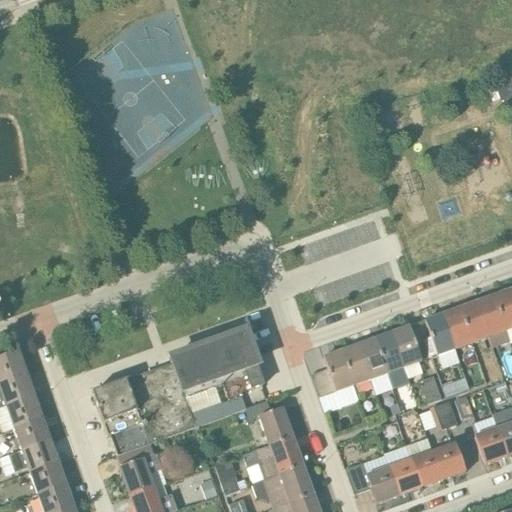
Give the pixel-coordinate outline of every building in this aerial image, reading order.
[(493,85),(501,108),(511,104),(511,77),(509,78),(493,85)] [(511,330),(511,299),(510,293),(493,299),(505,333),(511,330)] [(509,344),(505,333),(493,299),(475,305),(487,340),(491,350),(509,344)] [(487,340),(475,305),(458,312),(468,338),(471,346),(487,340)] [(468,338),(458,312),(442,318),(454,352),(471,346),(468,338)] [(454,352),(442,318),(424,324),(437,358),(454,352)] [(409,329),(391,336),(403,370),(408,382),(423,377),(418,365),(421,364),(409,329)] [(403,370),(391,336),(374,342),(386,376),(403,370)] [(172,366),(183,394),(196,429),(235,415),(248,410),(244,398),(220,407),(212,384),(232,376),(236,387),(247,383),(250,392),(262,388),(255,368),(257,368),(246,339),(172,366)] [(429,360),(437,357),(430,340),(423,343),(429,360)] [(386,376),(374,342),(357,348),(369,383),(386,376)] [(369,383),(357,348),(341,354),(353,388),(369,383)] [(0,360),(0,386),(26,377),(18,354),(0,360)] [(353,388),(341,354),(323,360),(335,395),(353,388)] [(183,394),(172,366),(126,383),(148,447),(196,429),(183,394)] [(26,377),(0,386),(0,409),(5,407),(6,409),(34,399),(26,377)] [(428,407),(440,403),(433,380),(420,384),(428,407)] [(141,427),(126,383),(91,396),(107,439),(141,427)] [(506,392),(504,384),(495,388),(497,395),(506,392)] [(34,399),(6,409),(14,432),(42,421),(34,399)] [(461,421),(472,418),(465,399),(455,402),(461,421)] [(400,414),(397,406),(395,401),(387,404),(392,417),(400,414)] [(248,410),(235,415),(239,427),(258,420),(268,449),(292,440),(282,412),(271,415),(267,403),(248,410)] [(441,433),(456,428),(448,405),(433,411),(441,433)] [(405,407),(399,409),(402,415),(406,413),(408,413),(405,407)] [(42,421),(14,432),(22,453),(50,443),(42,421)] [(511,425),(496,431),(507,460),(511,458),(511,425)] [(507,460),(496,431),(474,440),(484,468),(507,460)] [(292,440),(268,449),(242,459),(246,470),(257,467),(262,484),(302,469),(292,440)] [(50,443),(22,453),(9,458),(15,475),(28,470),(29,475),(57,465),(50,443)] [(431,455),(442,484),(465,475),(455,446),(431,455)] [(410,463),(421,491),(442,484),(431,455),(410,463)] [(118,471),(129,500),(153,492),(147,477),(161,472),(155,457),(118,471)] [(213,468),(218,482),(235,476),(230,462),(213,468)] [(387,471),(398,499),(421,491),(410,463),(387,471)] [(57,465),(29,475),(37,497),(65,487),(57,465)] [(398,499),(387,471),(367,478),(363,467),(344,473),(354,499),(371,493),(376,507),(398,499)] [(302,469),(262,484),(272,511),(273,511),(313,497),(302,469)] [(240,492),(235,476),(218,482),(224,497),(240,492)] [(215,498),(209,481),(197,485),(204,502),(215,498)] [(65,487),(37,497),(42,511),(63,511),(73,508),(65,487)] [(153,492),(129,500),(133,511),(176,511),(171,497),(157,503),(153,492)] [(318,511),(313,497),(273,511),(318,511)]
